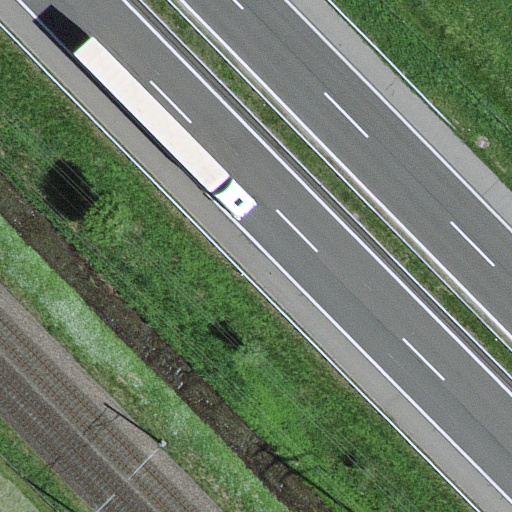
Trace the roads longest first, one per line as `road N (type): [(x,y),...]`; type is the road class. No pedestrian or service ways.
road 1 (motorway): [(74,0),(511,442)]
road 2 (motorway): [(511,272),(242,0)]
